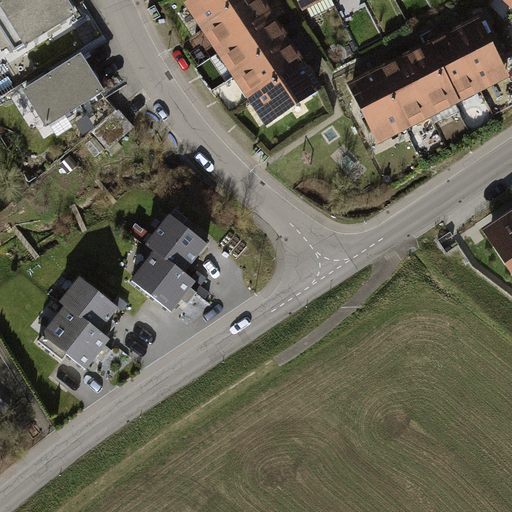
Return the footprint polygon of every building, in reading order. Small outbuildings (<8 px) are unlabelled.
[(65,0),(0,0),(0,40),(10,57),(75,16),(65,0)] [(263,0),(185,0),(183,2),(266,126),(324,89),(263,0)] [(298,0),(304,9),(322,0),(298,0)] [(511,0),(497,0),(511,13),(511,0)] [(481,16),(347,82),(378,145),(511,77),(481,16)] [(79,51),(14,92),(42,137),(108,96),(79,51)] [(112,148),(138,123),(124,108),(98,134),(112,148)] [(511,210),(482,230),(511,276),(511,210)] [(154,253),(131,281),(171,314),(189,292),(197,283),(184,272),(206,246),(178,224),(169,217),(146,246),(154,253)] [(66,354),(87,370),(103,349),(109,341),(104,338),(112,328),(115,324),(109,320),(118,308),(78,277),(59,303),(64,306),(38,339),(63,359),(66,354)]
